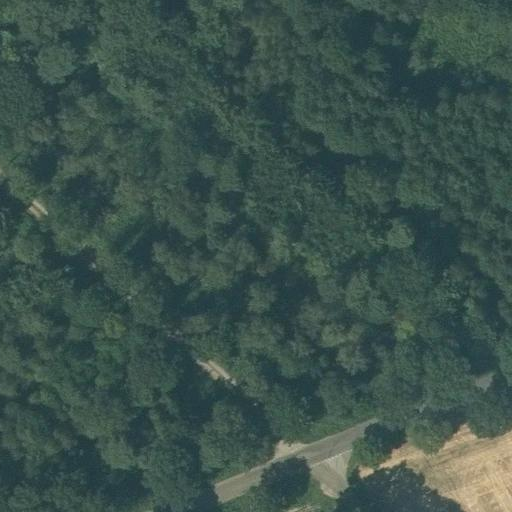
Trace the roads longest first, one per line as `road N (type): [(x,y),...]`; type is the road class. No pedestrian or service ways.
road 1 (track): [(0,182),(300,457)]
road 2 (unclassified): [(300,457),(511,380)]
road 3 (unclassified): [(300,457),(173,511)]
